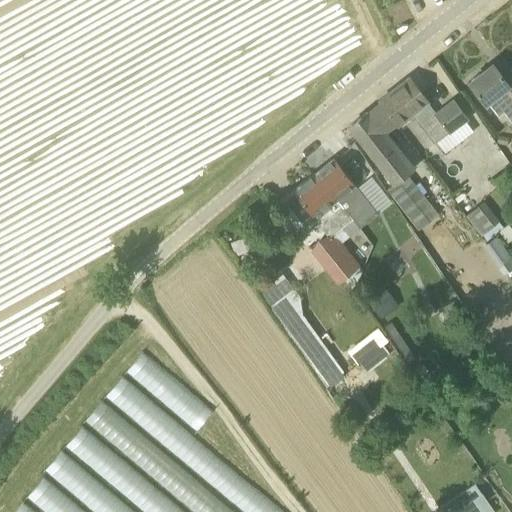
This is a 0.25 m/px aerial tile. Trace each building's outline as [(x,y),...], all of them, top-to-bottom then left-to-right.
[(503,112),(511,122),(511,123),(511,81),(508,84),(493,63),(468,82),(485,104),(487,102),(498,116),(503,112)] [(379,103),(395,124),(407,114),(432,145),(467,118),(454,100),(436,114),(409,79),(379,103)] [(349,126),(394,183),(397,180),(415,168),(386,131),(395,124),(379,103),(349,126)] [(507,137),(498,136),(497,144),(507,144),(507,137)] [(336,198),(360,227),(378,213),(334,158),(313,174),(334,199),(336,198)] [(334,199),(313,174),(293,190),(319,223),(318,223),(328,236),(312,249),(338,282),(359,265),(341,242),(360,227),(336,198),(334,199)] [(418,229),(428,221),(397,180),(394,183),(387,189),(418,229)] [(483,200),(465,215),(480,235),(482,234),(487,240),(505,227),(483,200)] [(511,257),(497,236),(482,246),(503,276),(511,269),(511,257)] [(243,237),(229,243),(235,257),(249,251),(243,237)] [(258,290),(269,306),(295,289),(284,273),(258,290)] [(399,306),(384,285),(365,297),(380,319),(399,306)] [(358,363),(359,362),(382,345),(388,340),(378,327),(347,350),(358,363)] [(139,348),(122,369),(194,428),(211,408),(139,348)] [(287,511),(118,374),(101,395),(244,511),(287,511)] [(234,511),(94,403),(78,423),(191,511),(234,511)] [(138,511),(181,511),(75,428),(59,449),(138,511)] [(132,511),(57,450),(39,471),(89,511),(132,511)] [(77,511),(36,479),(20,500),(19,499),(8,511),(77,511)] [(488,511),(470,486),(441,507),(444,511),(488,511)]
